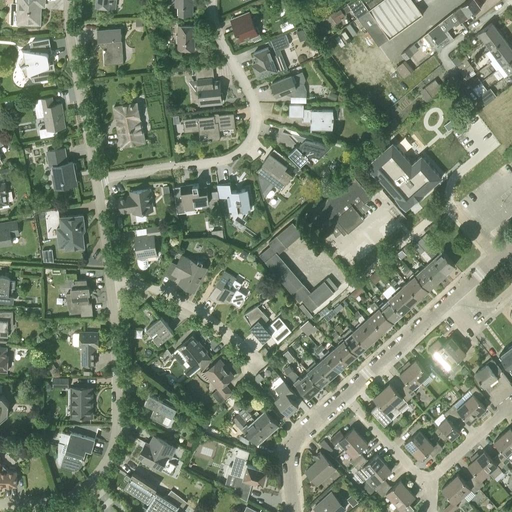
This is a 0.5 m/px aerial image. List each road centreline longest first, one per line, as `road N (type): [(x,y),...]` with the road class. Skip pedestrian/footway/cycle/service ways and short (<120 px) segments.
road 1 (residential): [(96,179),(221,160),(253,134),(255,106),(218,36),(211,0)]
road 2 (residential): [(0,504),(72,494),(111,452),(117,350),(110,279)]
road 3 (residential): [(343,394),(496,258)]
road 4 (residential): [(96,179),(69,0)]
road 5 (residential): [(256,360),(176,298),(110,279)]
road 6 (residential): [(294,511),(294,442),(343,394)]
road 7 (residential): [(450,203),(357,280)]
